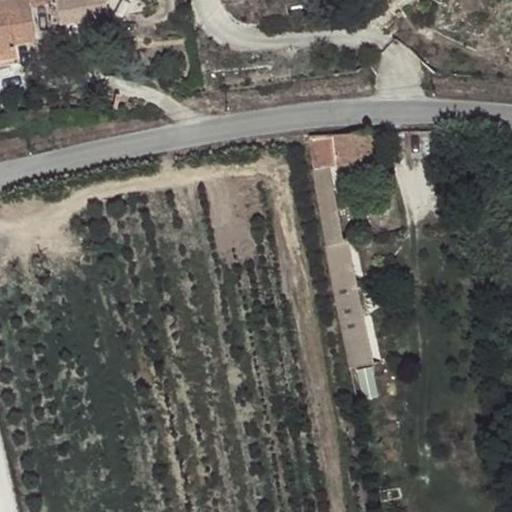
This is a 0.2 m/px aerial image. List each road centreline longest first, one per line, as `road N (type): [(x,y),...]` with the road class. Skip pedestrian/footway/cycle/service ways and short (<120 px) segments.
road 1 (tertiary): [(0,182),(118,149),(318,116),(511,121)]
road 2 (unknown): [(227,0),(245,27),(340,34),(393,54),(424,183),(422,247)]
